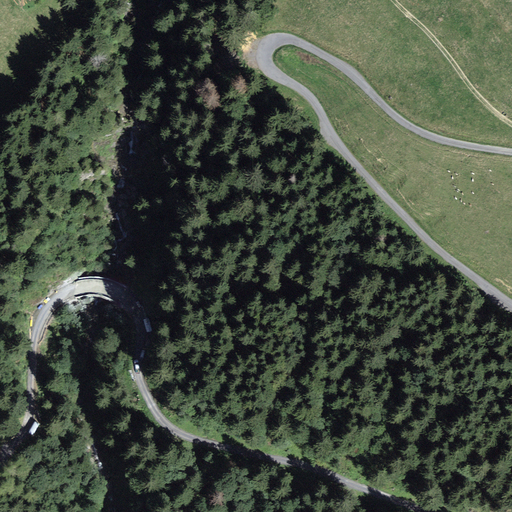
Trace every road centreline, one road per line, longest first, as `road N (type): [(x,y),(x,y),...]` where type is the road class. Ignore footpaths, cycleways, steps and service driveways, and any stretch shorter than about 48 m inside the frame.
road 1 (track): [(0,468),(30,412),(31,355),(44,310),(74,288),(100,285),(137,309),(141,383),(175,432),(301,465),(430,511)]
road 2 (unclassified): [(511,153),(430,139),(294,41),(270,44),(265,57),(270,71),(312,100),(389,201),(511,306)]
road 3 (track): [(511,127),(393,0)]
